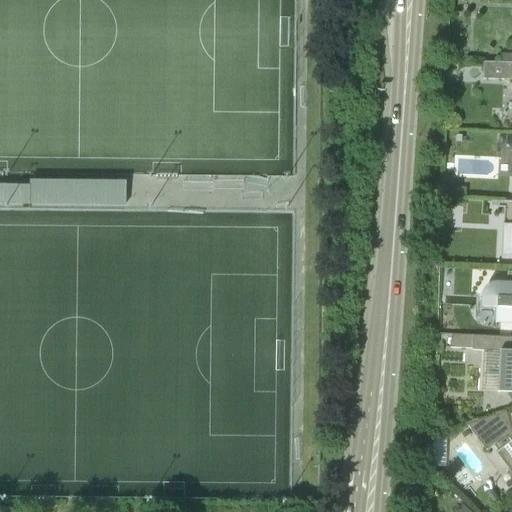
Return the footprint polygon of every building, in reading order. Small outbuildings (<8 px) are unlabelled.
[(511,62),(485,62),(484,80),(511,80),(511,62)] [(467,188),(446,187),(445,196),(466,197),(467,188)] [(511,282),(498,282),(495,282),(492,283),(489,285),(487,287),(485,290),(483,293),(482,296),(482,306),(496,307),(496,323),(511,323),(511,282)] [(511,337),(452,335),(451,348),(473,349),(473,350),(500,352),(498,392),(511,392),(511,337)] [(511,428),(507,412),(467,424),(488,451),(495,446),(500,452),(498,454),(511,472),(511,428)]
